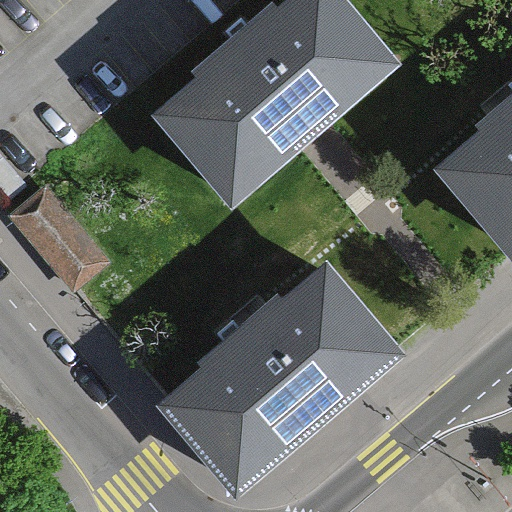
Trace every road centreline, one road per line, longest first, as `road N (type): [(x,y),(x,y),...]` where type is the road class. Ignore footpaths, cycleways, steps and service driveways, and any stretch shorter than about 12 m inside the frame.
road 1 (primary): [(511,368),(313,511)]
road 2 (residential): [(0,329),(157,511)]
